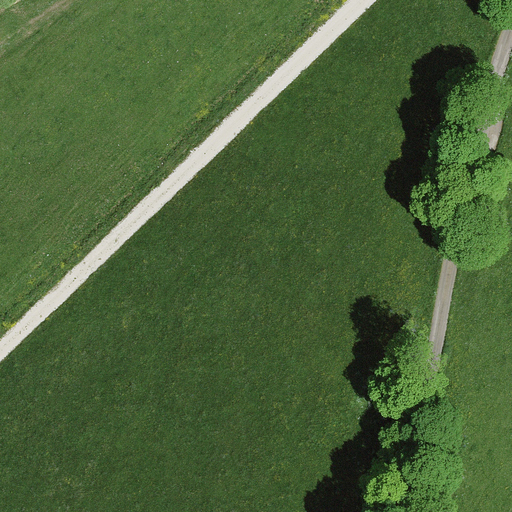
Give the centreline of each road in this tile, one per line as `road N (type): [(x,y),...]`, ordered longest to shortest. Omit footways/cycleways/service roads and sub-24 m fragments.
road 1 (track): [(0,351),(366,0)]
road 2 (unclassified): [(511,29),(466,190),(396,511)]
